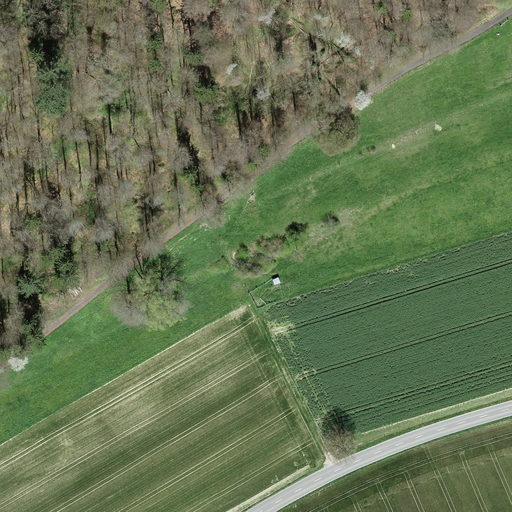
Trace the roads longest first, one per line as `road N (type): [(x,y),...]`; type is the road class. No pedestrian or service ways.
road 1 (track): [(0,366),(229,188),(511,8)]
road 2 (tertiary): [(262,511),(401,441),(511,407)]
road 3 (track): [(334,472),(255,311)]
